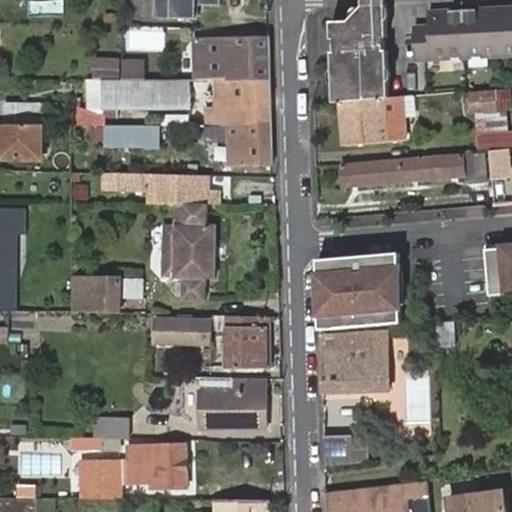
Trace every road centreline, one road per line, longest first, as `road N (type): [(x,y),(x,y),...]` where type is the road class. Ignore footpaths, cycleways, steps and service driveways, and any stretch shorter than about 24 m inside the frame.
road 1 (residential): [(298,241),(308,511)]
road 2 (residential): [(291,0),(298,241)]
road 3 (residential): [(298,241),(511,226)]
